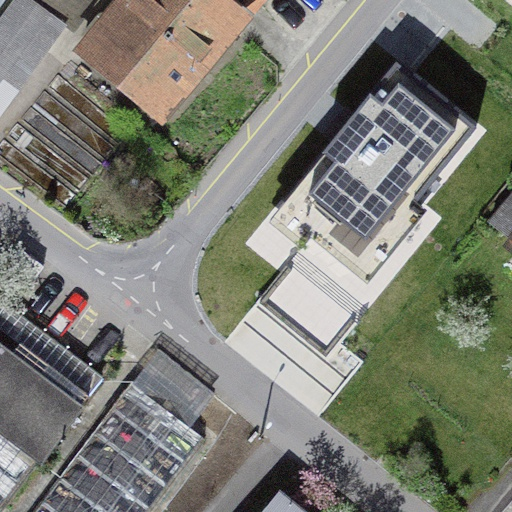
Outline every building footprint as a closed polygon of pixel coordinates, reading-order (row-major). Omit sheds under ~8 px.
[(162,103),(224,29),(189,0),(135,0),(96,48),(162,103)] [(0,88),(35,41),(2,17),(0,20),(0,88)] [(356,275),(477,128),(397,62),(284,200),(317,228),(309,237),(356,275)] [(511,195),(491,220),(511,237),(511,195)] [(363,315),(292,258),(256,302),(327,359),(363,315)] [(0,345),(0,511),(80,406),(0,345)] [(148,511),(205,437),(131,381),(31,511),(148,511)] [(263,511),(296,511),(277,496),(263,511)]
